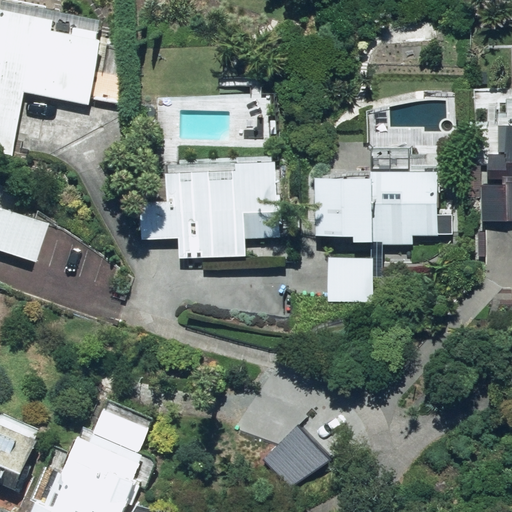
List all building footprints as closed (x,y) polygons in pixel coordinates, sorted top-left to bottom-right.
[(104,31),(0,8),(0,152),(14,156),(26,92),(91,106),(104,31)] [(511,109),(498,110),(499,151),(488,151),(488,180),(511,179),(511,109)] [(274,160),(274,155),(180,159),(180,163),(168,164),(169,168),(139,170),(143,240),(179,238),(180,258),(248,255),(248,239),(282,236),(278,160),(274,160)] [(441,235),(437,171),(372,170),(372,177),(317,176),(318,235),(355,236),(355,241),(384,241),(384,244),(415,244),(416,236),(441,235)] [(0,251),(33,262),(46,221),(0,206),(0,251)] [(375,257),(330,257),(330,302),(375,302),(375,257)] [(100,511),(124,511),(146,451),(142,450),(151,426),(105,407),(96,431),(85,426),(63,472),(60,471),(46,502),(39,498),(33,511),(94,511),(95,510),(100,511)] [(0,462),(23,473),(38,440),(29,434),(30,427),(5,416),(0,417),(0,462)]
